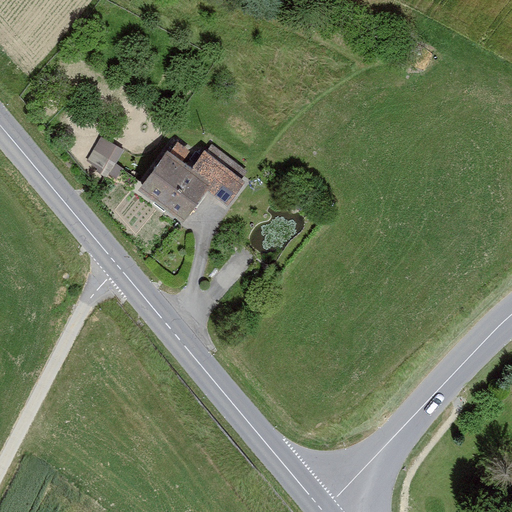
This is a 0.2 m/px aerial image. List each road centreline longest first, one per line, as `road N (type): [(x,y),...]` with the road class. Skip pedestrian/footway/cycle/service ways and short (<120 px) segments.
road 1 (tertiary): [(323,511),(0,124)]
road 2 (tertiary): [(323,511),(511,314)]
road 3 (track): [(118,265),(83,309),(0,472)]
